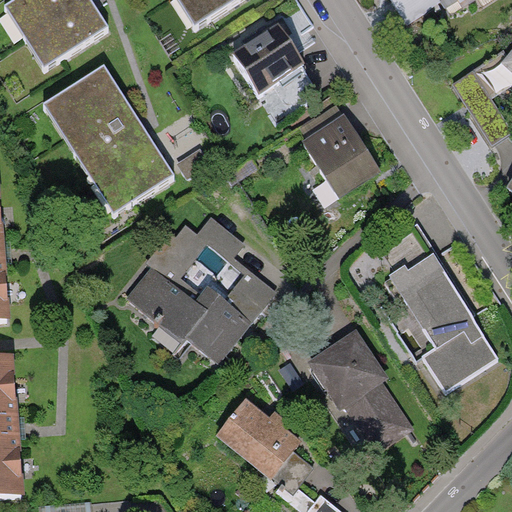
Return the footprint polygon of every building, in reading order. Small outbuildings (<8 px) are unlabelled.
[(93,3),(91,0),(29,0),(10,13),(30,43),(93,3)] [(180,0),(201,32),(250,0),(180,0)] [(438,0),(395,0),(391,3),(408,30),(443,7),(438,0)] [(458,0),(465,10),(479,0),(458,0)] [(93,3),(30,43),(49,74),(113,34),(93,3)] [(239,60),(266,102),(312,73),(285,31),(239,60)] [(50,111),(119,219),(177,182),(109,74),(50,111)] [(511,133),(475,76),(454,89),(494,151),(511,139),(511,133)] [(308,147),(344,203),(386,177),(350,121),(308,147)] [(0,326),(17,325),(6,186),(0,186),(0,326)] [(184,228),(128,303),(219,371),(276,297),(250,276),(219,312),(180,281),(209,244),(230,261),(243,246),(213,222),(200,240),(184,228)] [(355,268),(441,403),(502,365),(415,229),(355,268)] [(347,414),(376,458),(414,434),(386,390),(393,385),(361,335),(310,367),(342,418),(347,414)] [(0,503),(31,501),(26,433),(21,361),(0,362),(0,503)] [(251,404),(222,441),(277,485),(306,448),(251,404)] [(307,465),(281,489),(291,501),(317,476),(307,465)] [(339,511),(323,499),(312,511),(339,511)]
